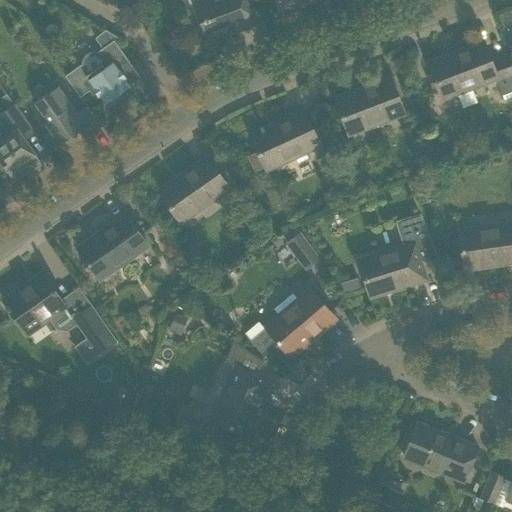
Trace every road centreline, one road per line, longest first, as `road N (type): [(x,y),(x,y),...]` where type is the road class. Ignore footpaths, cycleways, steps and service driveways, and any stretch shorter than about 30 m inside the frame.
road 1 (residential): [(184,109),(248,73),(449,0)]
road 2 (residential): [(0,241),(184,109)]
road 3 (residential): [(276,476),(316,398),(380,335)]
road 4 (residential): [(380,335),(400,366),(511,416)]
road 5 (residential): [(380,335),(408,317),(511,302)]
road 6 (residential): [(184,109),(159,52),(105,0)]
